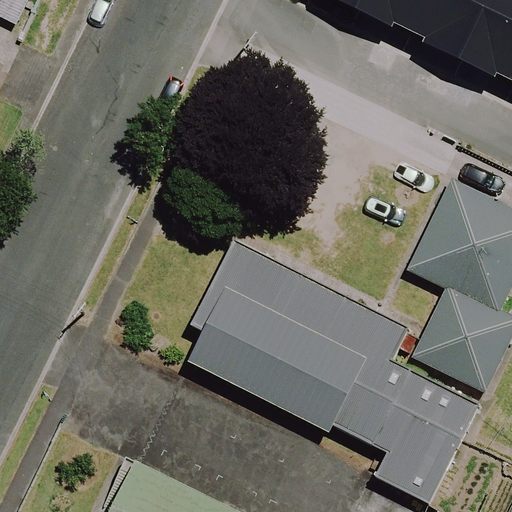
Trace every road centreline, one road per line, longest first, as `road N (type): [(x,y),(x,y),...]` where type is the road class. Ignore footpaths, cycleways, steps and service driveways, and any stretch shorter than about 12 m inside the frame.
road 1 (residential): [(0,334),(161,0)]
road 2 (unknown): [(279,0),(511,120)]
